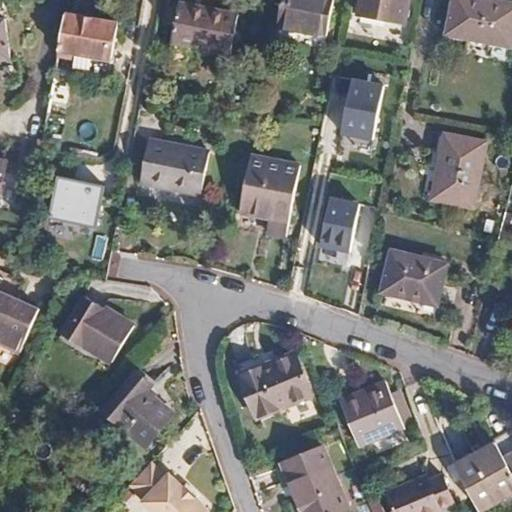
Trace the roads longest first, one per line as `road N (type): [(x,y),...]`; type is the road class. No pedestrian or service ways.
road 1 (residential): [(215,304),(240,297),(270,302),(511,387)]
road 2 (residential): [(251,511),(199,353),(215,304)]
